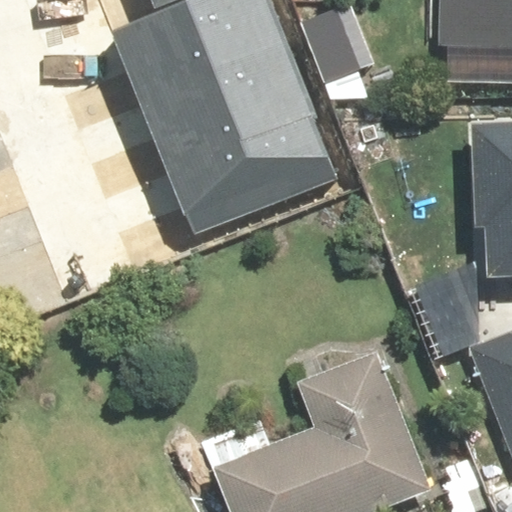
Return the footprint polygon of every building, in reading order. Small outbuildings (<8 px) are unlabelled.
[(271,0),(198,0),(116,31),(142,100),(288,44),(271,0)] [(150,0),(154,9),(176,0),(150,0)] [(511,0),(450,0),(450,44),(511,44),(511,0)] [(288,44),(142,100),(169,169),(315,113),(288,44)] [(315,113),(169,169),(195,237),(341,181),(315,113)] [(511,152),(471,153),(475,287),(511,286),(511,152)] [(204,434),(236,511),(374,511),(446,483),(384,335),(305,367),(327,420),(282,438),(269,407),(204,434)] [(511,398),(497,404),(511,445),(511,398)]
